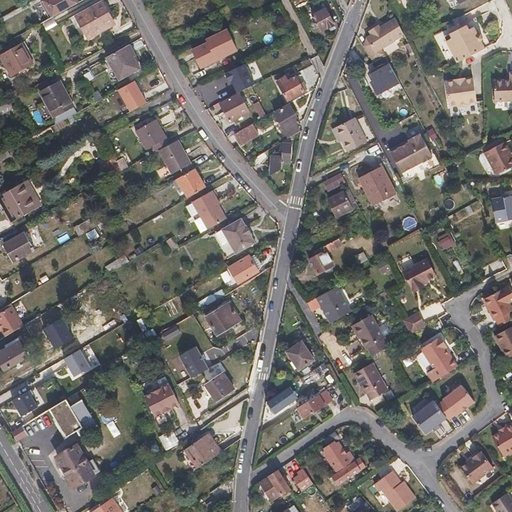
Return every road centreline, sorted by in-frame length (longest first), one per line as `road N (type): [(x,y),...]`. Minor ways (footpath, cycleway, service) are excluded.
road 1 (residential): [(293,217),(242,486)]
road 2 (residential): [(293,217),(217,145),(131,0)]
road 3 (residential): [(420,464),(496,408),(478,345),(453,309),(511,274)]
road 4 (residential): [(359,0),(310,131),(293,217)]
road 5 (residential): [(242,486),(350,414),(366,417),(420,464)]
